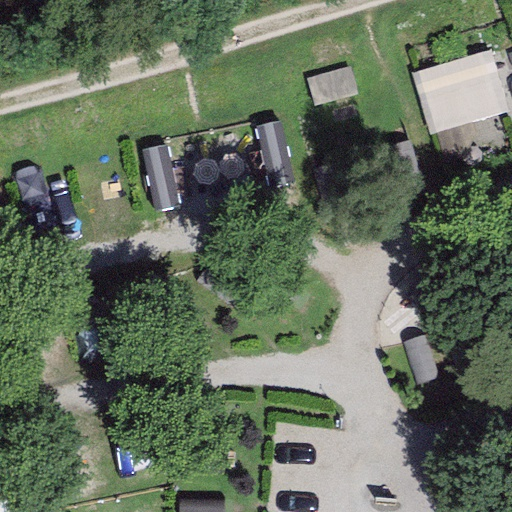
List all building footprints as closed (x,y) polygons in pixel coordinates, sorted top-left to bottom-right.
[(425,69),(445,135),(511,114),(511,88),(499,47),(425,69)] [(423,196),(407,145),(391,150),(406,201),(423,196)] [(348,225),(332,169),(314,175),(330,231),(348,225)] [(247,293),(210,271),(199,289),(236,311),(247,293)] [(191,299),(154,277),(143,295),(180,317),(191,299)] [(123,311),(86,289),(75,307),(112,329),(123,311)] [(477,370),(461,326),(444,332),(460,376),(477,370)] [(438,382),(422,338),(405,345),(421,389),(438,382)] [(225,403),(182,402),(182,425),(225,426),(225,403)] [(226,448),(183,447),(183,470),(226,471),(226,448)] [(222,511),(223,499),(180,499),(179,511),(222,511)]
